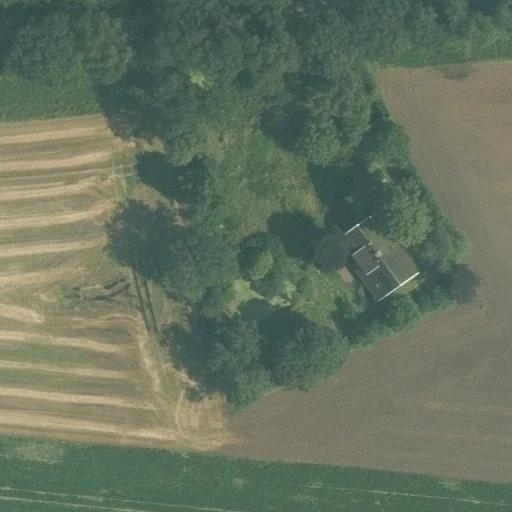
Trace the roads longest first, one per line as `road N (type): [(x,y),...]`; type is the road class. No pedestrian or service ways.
road 1 (track): [(0,35),(461,0)]
road 2 (unknown): [(298,14),(348,178)]
